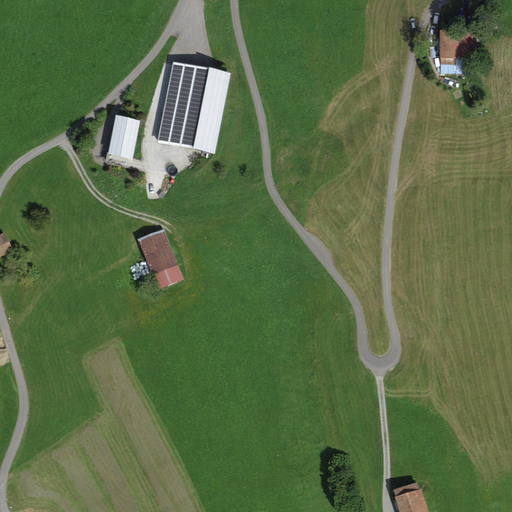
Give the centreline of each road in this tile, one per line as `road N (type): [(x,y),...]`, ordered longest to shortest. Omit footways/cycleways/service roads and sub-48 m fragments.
road 1 (unclassified): [(238,0),(274,197),(362,313),(363,358),(381,369),(399,358),(386,246),(400,143),(421,36),(441,0)]
road 2 (track): [(133,290),(167,304),(192,296),(208,268),(191,233),(112,203),(67,141)]
road 3 (unclassified): [(0,198),(26,162),(123,97),(188,0)]
road 4 (unclassified): [(4,511),(2,477),(25,389),(0,303)]
road 5 (unknown): [(399,495),(381,369)]
